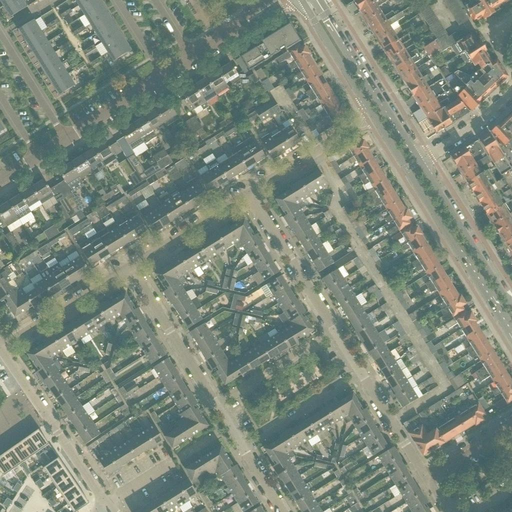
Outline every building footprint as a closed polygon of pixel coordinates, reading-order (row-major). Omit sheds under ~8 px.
[(23,0),(13,0),(3,7),(4,8),(10,17),(9,17),(9,18),(12,16),(26,8),(28,7),(23,0)] [(87,0),(78,6),(84,16),(101,5),(99,0),(98,0),(87,0)] [(356,0),(354,2),(359,12),(377,0),(356,0)] [(377,0),(359,12),(363,17),(363,18),(365,21),(380,12),(377,7),(386,2),(384,0),(377,0)] [(465,0),(463,0),(462,1),(460,2),(473,23),(482,17),(473,2),(471,0),(467,0),(466,1),(465,0)] [(471,0),(473,2),(477,8),(483,17),(484,20),(494,13),(486,0),(471,0)] [(498,0),(486,0),(494,13),(499,10),(497,7),(501,4),(498,0)] [(447,7),(450,12),(459,6),(456,1),(447,7)] [(84,16),(78,19),(83,26),(84,28),(90,25),(107,14),(105,10),(105,9),(104,9),(102,5),(101,5),(84,16)] [(419,11),(422,16),(431,10),(428,6),(419,11)] [(450,12),(453,17),(462,11),(459,6),(450,12)] [(422,16),(425,21),(434,15),(431,10),(422,16)] [(453,17),(456,21),(465,16),(462,11),(453,17)] [(380,12),(365,21),(367,25),(368,25),(371,31),(386,21),(394,16),(393,14),(392,12),(383,17),(380,12)] [(386,21),(371,31),(375,36),(375,37),(377,41),(392,31),(399,27),(396,22),(404,17),(401,12),(398,14),(394,16),(386,21)] [(107,14),(90,25),(95,34),(113,23),(110,18),(111,18),(110,18),(107,14)] [(194,15),(184,18),(185,25),(196,22),(194,15)] [(425,21),(428,26),(437,20),(434,15),(425,21)] [(465,16),(456,21),(459,26),(468,20),(465,16)] [(428,26),(431,31),(440,25),(437,20),(428,26)] [(20,29),(18,31),(24,40),(25,41),(40,32),(37,25),(34,21),(20,29)] [(113,23),(95,34),(101,43),(119,32),(116,28),(117,28),(116,27),(116,28),(114,25),(113,23)] [(270,58),(280,52),(279,50),(283,48),(285,51),(300,42),(289,25),(261,42),(262,44),(270,58)] [(431,31),(434,35),(443,30),(440,25),(431,31)] [(434,35),(437,40),(446,34),(443,30),(434,35)] [(470,35),(467,30),(460,35),(463,40),(470,35)] [(380,44),(383,50),(407,35),(404,31),(395,36),(392,31),(377,41),(379,44),(380,44)] [(25,41),(24,42),(25,42),(30,49),(32,52),(47,42),(40,32),(25,41)] [(119,32),(101,43),(107,53),(124,42),(121,37),(122,36),(121,36),(120,34),(119,32)] [(458,43),(463,40),(460,35),(458,32),(453,35),(458,43)] [(448,38),(446,34),(437,40),(423,49),(431,60),(436,57),(450,47),(453,46),(448,38)] [(453,46),(450,47),(456,57),(458,55),(477,44),(471,34),(470,35),(463,40),(458,43),(453,46)] [(387,57),(388,60),(404,50),(401,45),(410,40),(407,35),(383,50),(387,55),(387,57)] [(453,46),(458,43),(453,35),(448,38),(453,46)] [(32,52),(31,53),(32,53),(36,59),(38,63),(38,64),(39,63),(54,54),(47,42),(32,52)] [(124,42),(107,53),(113,62),(120,58),(130,51),(127,46),(128,46),(127,45),(125,43),(124,42)] [(464,65),(470,61),(486,51),(480,42),(477,44),(458,55),(464,65)] [(262,44),(240,58),(249,71),(270,58),(262,44)] [(288,52),(273,61),(277,65),(290,57),(294,63),(296,61),(307,55),(308,54),(304,47),(300,49),(298,45),(289,51),(288,52)] [(392,64),(395,69),(419,54),(416,50),(407,55),(404,50),(388,60),(391,63),(392,64)] [(477,65),(480,70),(492,63),(488,57),(489,56),(486,51),(470,61),(474,67),(477,65)] [(54,54),(39,63),(41,68),(45,74),(44,74),(45,74),(61,64),(54,54)] [(398,76),(400,79),(416,69),(413,64),(422,59),(419,54),(395,69),(398,74),(398,76)] [(294,63),(289,66),(292,71),(297,68),(300,73),(313,65),(313,64),(313,63),(312,60),(310,60),(309,58),(307,55),(296,61),(294,63)] [(436,57),(431,60),(435,67),(440,63),(436,57)] [(242,71),(244,74),(247,72),(239,58),(235,61),(242,71)] [(492,63),(480,70),(485,74),(498,87),(506,79),(507,75),(497,59),(492,63)] [(61,64),(45,74),(47,77),(52,84),(51,85),(52,85),(68,75),(61,64)] [(218,71),(228,88),(240,81),(244,87),(249,83),(244,74),(242,71),(236,75),(230,64),(229,64),(230,65),(218,72),(218,71)] [(300,73),(296,76),(298,81),(303,78),(307,84),(320,76),(319,75),(320,73),(318,71),(316,70),(313,65),(300,73)] [(404,83),(407,88),(437,70),(435,67),(429,70),(428,69),(419,75),(416,69),(400,79),(403,84),(404,83)] [(440,70),(444,78),(450,75),(445,67),(440,70)] [(260,69),(255,72),(262,82),(264,81),(267,79),(260,69)] [(437,70),(407,88),(413,98),(428,89),(428,88),(426,84),(425,83),(433,78),(433,77),(439,73),(437,70)] [(476,73),(471,76),(489,95),(498,87),(496,86),(485,74),(480,70),(476,73)] [(206,79),(217,96),(228,88),(218,71),(218,72),(207,79),(206,79)] [(457,72),(454,74),(461,82),(481,103),(489,95),(471,76),(470,75),(468,76),(457,72)] [(249,77),(254,84),(258,82),(253,74),(249,77)] [(68,75),(52,85),(53,86),(58,95),(58,96),(74,86),(68,75)] [(310,90),(306,93),(309,97),(310,97),(313,95),(326,86),(323,81),(324,80),(322,77),(320,77),(320,76),(307,84),(310,90)] [(195,86),(205,103),(217,96),(206,79),(206,80),(195,87),(195,86)] [(262,82),(261,83),(268,93),(274,89),(267,79),(264,81),(262,82)] [(428,89),(413,98),(416,102),(415,103),(417,106),(418,106),(420,108),(435,99),(440,96),(444,94),(440,88),(446,85),(443,80),(442,79),(428,88),(428,89)] [(461,82),(452,90),(452,91),(456,95),(465,105),(472,112),(481,103),(461,82)] [(205,103),(195,86),(194,86),(195,87),(183,94),(183,93),(193,110),(200,106),(203,111),(208,108),(205,103)] [(310,97),(309,97),(311,102),(312,102),(316,99),(320,105),(333,97),(332,96),(333,94),(331,92),(329,91),(326,86),(313,95),(310,97)] [(435,99),(420,108),(421,111),(421,112),(422,114),(424,115),(426,119),(458,100),(451,93),(449,90),(444,94),(440,96),(444,102),(440,104),(438,101),(436,102),(435,99)] [(320,113),(319,114),(319,115),(322,119),(326,116),(340,107),(339,107),(338,105),(336,102),(337,101),(335,98),(333,98),(333,97),(320,105),(323,111),(320,113)] [(273,100),(264,106),(269,114),(271,117),(280,111),(273,100)] [(458,100),(426,119),(436,134),(470,113),(458,100)] [(247,101),(240,106),(244,113),(251,108),(247,101)] [(156,110),(164,123),(166,127),(166,126),(177,119),(177,120),(178,119),(168,103),(167,103),(168,104),(156,111),(156,110)] [(264,106),(254,111),(255,112),(259,118),(261,123),(267,120),(271,117),(269,114),(264,106)] [(330,122),(321,127),(324,132),(325,131),(344,120),(341,116),(345,113),(341,107),(340,107),(326,116),(327,116),(327,117),(330,122)] [(144,117),(152,130),(164,123),(156,110),(156,111),(145,118),(144,117)] [(511,111),(507,116),(490,133),(511,166),(511,111)] [(255,112),(247,117),(251,123),(259,118),(255,112)] [(194,116),(189,120),(196,132),(202,128),(194,116)] [(133,125),(144,143),(145,144),(156,137),(152,130),(144,117),(144,118),(133,125)] [(219,124),(222,129),(233,122),(230,117),(219,124)] [(196,132),(189,120),(183,123),(191,135),(196,132)] [(144,143),(133,125),(132,125),(133,125),(122,132),(121,132),(124,137),(129,145),(132,150),(144,143)] [(283,126),(278,129),(290,148),(300,142),(290,126),(285,129),(283,126)] [(228,132),(224,134),(225,136),(226,138),(236,132),(234,129),(228,132)] [(278,129),(269,135),(282,155),(285,153),(284,152),(290,148),(278,129)] [(214,137),(216,141),(225,136),(224,134),(223,132),(214,137)] [(205,133),(199,136),(202,141),(208,137),(205,133)] [(489,134),(478,141),(501,176),(511,170),(489,134)] [(269,135),(259,141),(262,144),(267,152),(271,159),(272,161),(282,155),(269,135)] [(123,138),(116,142),(127,159),(132,156),(134,155),(134,154),(132,150),(129,145),(124,137),(123,138)] [(252,137),(243,143),(256,164),(265,158),(260,149),(255,142),(252,137)] [(356,140),(337,152),(340,156),(344,153),(348,151),(350,154),(352,157),(353,158),(366,149),(367,149),(363,142),(359,144),(356,140)] [(94,149),(104,166),(116,159),(106,142),(105,142),(106,142),(94,149)] [(450,158),(460,173),(486,157),(484,154),(478,157),(475,154),(482,150),(477,142),(450,158)] [(243,143),(233,149),(247,170),(256,164),(243,143)] [(82,157),(91,172),(91,173),(92,173),(93,176),(100,172),(99,170),(99,169),(104,167),(104,166),(94,149),(94,150),(83,157),(82,156),(82,157)] [(232,157),(228,160),(237,175),(247,170),(237,154),(233,149),(230,150),(232,157)] [(355,161),(359,168),(360,168),(372,160),(372,159),(372,157),(370,155),(369,154),(366,149),(353,158),(344,163),(347,166),(355,161)] [(176,151),(168,156),(170,160),(179,155),(176,151)] [(197,151),(187,157),(190,161),(199,155),(197,151)] [(212,154),(203,160),(206,165),(219,187),(228,181),(215,160),(212,154)] [(224,154),(215,160),(228,181),(237,175),(228,160),(224,154)] [(132,156),(127,159),(136,172),(138,177),(139,177),(145,173),(144,172),(134,155),(132,156)] [(167,156),(156,163),(157,164),(160,170),(161,170),(164,168),(172,163),(170,160),(168,156),(167,156)] [(71,164),(79,178),(80,179),(81,180),(86,177),(92,173),(91,173),(91,172),(82,157),(71,164)] [(464,179),(467,184),(489,170),(487,166),(490,164),(486,157),(460,173),(461,175),(460,176),(462,180),(464,179)] [(152,158),(147,161),(150,166),(155,163),(152,158)] [(121,162),(119,164),(127,178),(136,172),(127,159),(121,162)] [(184,159),(174,165),(175,166),(179,173),(189,167),(184,159)] [(362,174),(359,176),(362,181),(366,178),(379,171),(376,165),(376,163),(374,161),(373,161),(372,160),(360,168),(359,168),(362,174)] [(64,181),(57,185),(75,214),(80,211),(85,208),(76,194),(70,195),(69,188),(69,187),(70,187),(80,180),(81,180),(80,179),(79,178),(71,164),(70,164),(71,164),(60,171),(59,171),(64,180),(64,181)] [(145,173),(139,177),(142,182),(146,180),(150,177),(154,175),(161,170),(160,170),(157,164),(144,172),(145,173)] [(219,187),(206,165),(205,166),(206,166),(197,171),(196,171),(209,193),(219,187)] [(168,174),(169,177),(178,172),(174,166),(166,171),(168,174)] [(161,170),(154,175),(158,180),(168,174),(166,171),(164,169),(161,170)] [(467,184),(473,194),(495,180),(489,170),(467,184)] [(319,171),(311,176),(320,190),(328,185),(319,171)] [(368,183),(372,189),(373,189),(385,181),(385,180),(385,178),(384,176),(382,175),(379,171),(362,181),(364,185),(368,183)] [(303,179),(301,180),(311,196),(320,190),(311,176),(303,180),(303,179)] [(359,176),(354,180),(357,184),(362,181),(359,176)] [(150,177),(146,180),(147,182),(149,186),(154,183),(150,177)] [(194,186),(189,189),(199,206),(209,200),(208,198),(195,178),(191,181),(194,186)] [(473,194),(481,206),(509,189),(503,179),(497,183),(495,180),(473,194)] [(301,180),(292,186),(302,202),(311,196),(301,180)] [(43,182),(32,189),(40,201),(42,205),(53,197),(57,203),(59,202),(67,214),(70,220),(71,219),(76,216),(75,214),(57,185),(49,190),(49,189),(43,181),(43,182)] [(372,189),(367,193),(370,199),(371,198),(374,203),(375,202),(379,199),(392,191),(389,186),(389,185),(387,182),(386,182),(385,181),(373,189),(372,189)] [(146,183),(138,188),(140,192),(149,187),(146,183)] [(186,184),(176,189),(190,211),(195,207),(196,208),(199,206),(189,189),(186,184)] [(111,191),(106,195),(109,199),(120,192),(115,185),(110,189),(111,191)] [(288,191),(283,195),(293,211),(298,208),(300,210),(305,207),(302,202),(292,186),(290,187),(293,192),(290,194),(288,191)] [(20,195),(31,213),(31,212),(28,208),(40,201),(32,189),(32,188),(31,188),(32,189),(21,196),(20,195)] [(138,188),(128,194),(130,198),(140,192),(138,188)] [(176,189),(167,195),(180,216),(190,211),(176,189)] [(481,206),(487,216),(505,205),(511,200),(511,193),(509,189),(481,206)] [(375,202),(374,203),(376,207),(378,206),(381,204),(385,210),(386,210),(398,202),(398,201),(398,199),(397,197),(395,196),(392,191),(379,199),(375,202)] [(122,194),(113,200),(117,206),(121,203),(122,205),(127,202),(126,200),(123,195),(122,194)] [(157,200),(161,206),(171,222),(180,216),(167,195),(166,194),(157,200)] [(9,203),(8,203),(19,220),(31,213),(20,195),(20,196),(9,203)] [(109,199),(106,195),(100,199),(103,203),(109,199)] [(276,200),(275,200),(275,201),(277,203),(283,214),(286,212),(287,215),(293,211),(283,195),(278,198),(276,200)] [(53,197),(42,205),(45,210),(57,203),(53,197)] [(117,206),(113,200),(104,205),(108,211),(117,206)] [(42,205),(40,201),(28,208),(31,212),(42,205)] [(389,216),(384,219),(387,224),(388,223),(392,221),(405,212),(402,207),(402,206),(401,203),(399,203),(398,202),(386,210),(385,210),(389,216)] [(19,220),(8,203),(0,208),(0,215),(7,227),(8,227),(7,226),(18,219),(19,220)] [(341,209),(347,219),(351,217),(348,212),(353,208),(350,203),(341,209)] [(505,205),(487,216),(489,220),(489,222),(490,224),(492,225),(493,226),(509,215),(511,214),(507,209),(505,205)] [(95,211),(101,220),(109,214),(104,206),(95,211)] [(161,206),(152,212),(163,229),(166,227),(166,226),(171,222),(161,206)] [(163,229),(152,212),(149,207),(139,212),(152,233),(153,235),(163,229)] [(283,218),(289,227),(304,217),(300,210),(298,208),(293,211),(287,215),(283,218)] [(75,214),(79,220),(84,217),(80,211),(75,214)] [(124,217),(127,222),(137,238),(146,232),(133,211),(124,217)] [(395,227),(386,232),(389,237),(390,236),(391,236),(401,230),(409,224),(407,221),(410,218),(406,211),(405,212),(392,221),(395,227)] [(86,217),(90,223),(93,221),(92,219),(96,216),(94,212),(86,217)] [(35,219),(31,213),(19,220),(23,226),(35,219)] [(498,234),(499,235),(511,226),(511,213),(511,214),(509,215),(493,226),(495,229),(494,231),(496,234),(498,234)] [(292,230),(295,236),(310,227),(304,217),(289,227),(291,231),(292,230)] [(351,217),(347,219),(354,229),(358,227),(355,222),(351,217)] [(11,233),(23,226),(19,220),(18,219),(7,226),(8,227),(7,227),(11,233)] [(232,230),(229,232),(233,238),(249,227),(244,219),(230,228),(232,230)] [(87,220),(78,225),(80,229),(81,231),(90,225),(87,220)] [(119,220),(115,223),(128,243),(137,238),(127,222),(122,225),(119,220)] [(115,223),(106,228),(119,249),(128,243),(115,223)] [(310,227),(295,236),(301,245),(316,236),(321,233),(315,224),(310,227)] [(78,225),(69,231),(72,237),(81,231),(80,229),(78,225)] [(402,231),(390,239),(393,243),(402,238),(404,239),(406,244),(407,244),(420,236),(421,235),(417,228),(413,231),(410,226),(402,231)] [(503,243),(504,244),(511,239),(511,226),(499,235),(501,238),(500,240),(501,243),(503,243)] [(249,227),(233,238),(238,246),(252,237),(251,234),(253,233),(249,227)] [(358,227),(354,229),(360,240),(364,237),(369,234),(366,229),(361,232),(358,227)] [(106,228),(96,234),(109,255),(119,249),(106,228)] [(226,228),(217,233),(226,248),(227,249),(234,245),(235,248),(238,246),(233,238),(229,232),(226,228)] [(49,229),(43,233),(46,237),(52,234),(49,229)] [(10,233),(4,236),(18,256),(23,252),(10,233)] [(46,237),(43,233),(33,239),(36,243),(46,237)] [(214,237),(208,240),(217,254),(218,255),(227,249),(226,248),(217,233),(213,236),(214,237)] [(64,234),(55,239),(57,243),(66,237),(64,234)] [(96,234),(87,240),(100,261),(109,255),(96,234)] [(238,246),(235,248),(237,250),(242,247),(246,254),(247,254),(263,244),(257,234),(254,236),(252,237),(238,246)] [(301,245),(307,254),(322,245),(316,236),(301,245)] [(406,244),(401,247),(404,251),(409,248),(413,255),(414,254),(426,246),(426,245),(426,244),(424,241),(423,241),(420,236),(407,244),(406,244)] [(26,237),(20,241),(24,247),(30,243),(26,237)] [(87,240),(78,246),(85,258),(91,267),(100,261),(87,240)] [(208,240),(199,246),(207,259),(208,261),(218,255),(217,254),(208,240)] [(322,245),(307,254),(313,263),(327,254),(333,251),(327,242),(322,245)] [(247,254),(246,254),(252,263),(267,254),(264,248),(265,247),(263,244),(247,254)] [(37,251),(42,257),(48,254),(50,252),(46,245),(37,251)] [(199,246),(189,252),(198,265),(199,267),(208,261),(207,259),(199,246)] [(413,263),(412,263),(415,268),(416,267),(420,265),(433,257),(430,252),(430,250),(428,247),(427,247),(426,246),(414,254),(413,255),(417,260),(413,263)] [(8,247),(4,250),(8,256),(12,253),(8,247)] [(348,254),(333,264),(319,273),(323,278),(322,278),(322,279),(337,270),(342,267),(352,261),(358,257),(353,251),(348,254)] [(67,258),(70,263),(80,257),(76,252),(67,258)] [(183,254),(179,256),(189,271),(189,272),(199,267),(198,265),(189,252),(184,255),(183,254)] [(252,263),(257,273),(258,272),(273,263),(267,254),(252,263)] [(313,263),(319,273),(333,264),(327,254),(313,263)] [(179,256),(170,262),(173,267),(177,273),(179,277),(180,278),(182,281),(184,279),(182,277),(189,272),(189,271),(179,256)] [(80,257),(70,263),(81,280),(90,274),(89,272),(80,257)] [(364,266),(358,257),(352,261),(357,270),(364,266)] [(416,267),(415,268),(417,272),(418,271),(422,269),(426,275),(427,275),(439,267),(439,265),(438,262),(436,262),(433,257),(420,265),(416,267)] [(58,264),(61,269),(70,263),(67,258),(58,264)] [(48,268),(48,269),(57,263),(55,259),(46,265),(48,268)] [(15,262),(11,264),(15,271),(19,269),(15,262)] [(57,263),(48,269),(62,290),(71,285),(61,269),(58,264),(57,263)] [(70,263),(61,269),(71,285),(76,281),(77,282),(81,280),(70,263)] [(257,273),(253,275),(259,284),(264,281),(264,282),(270,278),(279,272),(273,263),(258,272),(257,273)] [(169,266),(155,275),(160,283),(177,273),(173,267),(170,269),(169,266)] [(0,288),(8,283),(12,280),(9,276),(13,273),(9,267),(0,272),(0,288)] [(322,279),(327,289),(343,279),(348,276),(342,267),(337,270),(322,279)] [(430,281),(425,284),(428,289),(429,288),(433,286),(433,285),(446,278),(443,273),(443,271),(442,268),(440,268),(439,267),(427,275),(426,275),(430,281)] [(48,268),(38,274),(39,274),(52,296),(62,290),(48,269),(48,268)] [(177,273),(160,283),(163,288),(166,287),(167,290),(179,283),(182,281),(180,278),(179,277),(177,273)] [(39,274),(30,280),(36,290),(44,303),(47,301),(47,300),(52,296),(39,274)] [(266,285),(260,289),(266,298),(272,294),(272,295),(287,285),(281,276),(273,281),(266,285)] [(389,276),(385,279),(388,285),(393,282),(389,276)] [(429,288),(428,289),(431,293),(436,290),(439,296),(440,296),(452,288),(452,286),(451,283),(449,283),(446,278),(433,285),(433,286),(429,288)] [(165,291),(163,293),(169,302),(185,293),(183,289),(180,285),(185,282),(184,279),(182,281),(179,283),(167,290),(165,291)] [(331,292),(334,297),(349,288),(343,279),(327,289),(330,292),(331,292)] [(8,283),(0,288),(0,299),(1,302),(2,302),(6,299),(15,293),(9,283),(8,283)] [(272,295),(278,304),(293,295),(287,285),(272,295)] [(372,293),(375,298),(380,294),(375,285),(366,290),(369,295),(372,293)] [(22,288),(17,291),(19,295),(23,293),(27,299),(31,304),(30,305),(33,309),(34,309),(44,303),(36,290),(27,296),(22,288)] [(334,297),(340,307),(355,297),(349,288),(334,297)] [(443,302),(438,305),(438,306),(441,310),(446,307),(446,306),(459,299),(456,294),(456,292),(455,290),(453,289),(452,288),(440,296),(439,296),(443,302)] [(403,290),(395,295),(398,301),(402,298),(407,295),(403,290)] [(9,302),(6,304),(10,310),(27,299),(23,293),(19,295),(17,291),(15,293),(6,299),(8,302),(9,302)] [(113,304),(110,306),(114,312),(130,302),(125,293),(111,302),(113,304)] [(172,305),(176,311),(191,302),(185,293),(169,302),(171,306),(172,305)] [(278,304),(284,313),(300,303),(297,300),(296,300),(293,295),(278,304)] [(340,307),(346,316),(360,307),(355,297),(340,307)] [(450,313),(441,318),(442,319),(444,323),(455,316),(463,311),(461,307),(465,304),(460,298),(459,299),(446,306),(446,307),(450,313)] [(27,299),(10,310),(13,315),(15,318),(17,316),(29,309),(27,307),(29,306),(30,305),(31,304),(27,299)] [(98,307),(108,323),(114,319),(116,322),(119,320),(114,312),(109,304),(107,301),(98,307)] [(130,302),(114,312),(119,320),(133,311),(132,309),(134,307),(130,302)] [(176,311),(181,320),(197,311),(191,302),(176,311)] [(237,303),(235,310),(242,312),(243,304),(237,303)] [(280,316),(277,316),(282,324),(283,324),(284,326),(287,324),(289,323),(301,315),(303,314),(305,313),(300,303),(284,313),(280,316)] [(95,310),(89,314),(98,329),(102,335),(110,330),(108,323),(98,307),(94,309),(95,310)] [(346,316),(351,325),(366,316),(360,307),(346,316)] [(119,320),(116,322),(118,324),(123,321),(127,328),(143,318),(137,308),(135,310),(133,311),(119,320)] [(197,311),(181,320),(187,329),(202,320),(197,311)] [(457,324),(460,330),(461,330),(473,322),(475,321),(471,314),(467,317),(464,313),(444,325),(447,330),(457,324)] [(80,320),(89,335),(98,329),(89,314),(80,320)] [(289,323),(287,324),(289,328),(292,333),(308,322),(305,317),(303,318),(301,315),(289,323)] [(354,331),(356,335),(372,325),(366,316),(351,325),(355,331),(354,331)] [(143,318),(127,328),(133,337),(148,328),(144,322),(146,321),(143,318)] [(71,326),(80,340),(89,335),(80,320),(71,326)] [(421,326),(426,335),(434,330),(429,321),(421,326)] [(308,322),(292,333),(295,339),(298,337),(299,339),(313,331),(308,322)] [(397,322),(392,325),(398,335),(403,331),(397,322)] [(460,330),(455,333),(458,337),(459,337),(463,334),(467,341),(480,333),(479,332),(480,330),(478,327),(476,327),(473,322),(461,330),(460,330)] [(419,323),(414,326),(422,339),(427,336),(419,323)] [(189,333),(195,342),(210,332),(204,324),(189,333)] [(286,329),(279,333),(280,334),(289,349),(298,343),(297,341),(292,333),(289,328),(287,324),(284,326),(286,329)] [(356,335),(362,344),(378,334),(372,325),(356,335)] [(61,331),(70,346),(80,340),(71,326),(61,331)] [(148,328),(133,337),(139,346),(154,337),(148,328)] [(274,329),(267,334),(279,354),(285,350),(285,351),(289,349),(280,334),(279,333),(277,334),(274,329)] [(55,334),(51,336),(61,352),(62,351),(64,355),(67,358),(75,353),(70,346),(61,331),(56,335),(55,334)] [(378,334),(362,344),(368,353),(383,343),(389,340),(383,331),(378,334)] [(400,337),(397,339),(401,345),(409,340),(403,331),(398,335),(400,337)] [(195,342),(201,351),(216,342),(210,332),(195,342)] [(266,333),(257,339),(257,340),(260,344),(261,346),(270,360),(279,354),(267,334),(266,333)] [(467,349),(470,354),(486,343),(483,338),(484,336),(482,334),(480,333),(467,341),(471,347),(467,349)] [(51,336),(42,342),(45,346),(49,352),(54,360),(56,359),(54,356),(61,352),(51,336)] [(154,337),(139,346),(145,356),(160,346),(154,337)] [(204,358),(206,362),(221,351),(216,342),(201,351),(205,357),(204,358)] [(371,356),(374,362),(389,353),(383,343),(368,353),(370,357),(371,356)] [(433,347),(429,350),(435,360),(446,353),(440,343),(433,347)] [(476,355),(480,362),(493,354),(492,353),(493,351),(491,348),(490,348),(486,343),(470,354),(472,358),(476,355)] [(260,344),(251,350),(252,352),(260,365),(270,360),(261,346),(260,344)] [(41,346),(26,355),(32,363),(49,352),(45,346),(42,348),(41,346)] [(160,346),(145,356),(151,365),(165,356),(160,346)] [(408,350),(404,353),(406,355),(414,350),(413,346),(408,349),(408,350)] [(251,350),(242,356),(242,357),(251,372),(255,370),(254,369),(260,365),(252,352),(251,350)] [(374,362),(380,371),(395,362),(400,359),(394,350),(389,353),(374,362)] [(414,350),(406,355),(412,363),(415,361),(416,362),(420,359),(414,350)] [(221,351),(206,362),(212,371),(214,369),(216,368),(231,359),(233,358),(232,356),(231,355),(226,359),(221,351)] [(49,352),(32,363),(36,369),(37,368),(39,370),(54,360),(49,352)] [(476,373),(478,377),(499,364),(496,359),(497,357),(495,355),(493,354),(480,362),(484,368),(476,373)] [(233,358),(231,359),(236,368),(239,373),(242,378),(251,372),(242,357),(242,356),(235,360),(233,358)] [(36,373),(42,382),(57,371),(52,365),(58,361),(56,359),(54,360),(38,371),(36,373)] [(153,368),(158,377),(173,368),(167,359),(153,368)] [(218,371),(216,372),(219,378),(236,368),(231,359),(216,368),(218,371)] [(380,371),(386,380),(401,371),(395,362),(380,371)] [(489,376),(493,382),(506,374),(506,372),(504,369),(503,369),(499,364),(478,377),(481,381),(489,376)] [(158,377),(164,387),(179,378),(173,368),(158,377)] [(236,368),(219,378),(224,386),(238,377),(236,375),(239,373),(236,368)] [(45,385),(49,390),(63,380),(57,371),(42,382),(44,385),(45,385)] [(386,380),(392,389),(406,380),(401,371),(386,380)] [(497,389),(492,392),(495,397),(496,396),(499,394),(499,393),(500,393),(511,385),(511,384),(511,383),(510,380),(510,378),(508,376),(507,375),(506,374),(493,382),(497,389)] [(459,375),(449,382),(455,392),(460,388),(465,385),(459,375)] [(406,380),(392,389),(395,395),(394,396),(396,399),(412,389),(417,386),(411,377),(406,380)] [(437,385),(432,377),(422,384),(427,392),(437,385)] [(164,387),(170,396),(185,387),(179,378),(164,387)] [(49,390),(55,399),(69,389),(63,380),(49,390)] [(500,403),(496,405),(498,409),(511,401),(511,400),(511,385),(500,393),(499,393),(499,394),(500,395),(504,400),(500,403)] [(170,396),(175,406),(192,396),(189,392),(188,392),(185,387),(170,396)] [(412,389),(396,399),(402,409),(422,396),(416,387),(412,389)] [(55,399),(61,408),(75,399),(69,389),(55,399)] [(114,389),(110,391),(114,398),(118,396),(114,389)] [(340,405),(338,407),(341,412),(358,402),(353,394),(339,403),(340,405)] [(473,408),(467,412),(475,424),(476,426),(482,421),(480,418),(484,415),(472,395),(467,398),(473,408)] [(179,416),(195,406),(198,405),(192,396),(175,406),(181,414),(179,416)] [(61,408),(67,417),(82,408),(75,399),(61,408)] [(335,402),(325,408),(335,424),(342,419),(345,418),(341,412),(338,407),(337,407),(335,402)] [(358,402),(341,412),(345,418),(342,419),(345,425),(351,421),(349,419),(361,412),(359,409),(361,408),(358,402)] [(82,408),(67,417),(74,426),(88,417),(94,412),(88,403),(82,408)] [(435,404),(428,408),(431,413),(438,409),(435,404)] [(195,406),(179,416),(182,420),(177,424),(179,428),(173,432),(168,423),(159,428),(166,441),(167,442),(172,449),(208,426),(195,406)] [(462,413),(456,417),(457,417),(465,430),(467,431),(469,429),(470,427),(475,424),(467,412),(463,406),(459,409),(462,413)] [(322,411),(317,415),(326,429),(335,424),(325,408),(322,410),(322,411)] [(126,409),(121,412),(125,418),(130,415),(126,409)] [(349,419),(351,421),(355,428),(371,419),(365,409),(363,410),(349,419)] [(419,415),(423,421),(427,418),(423,412),(419,415)] [(447,416),(443,418),(444,419),(447,423),(455,436),(458,434),(460,435),(463,433),(463,432),(465,430),(457,417),(456,417),(453,413),(447,416)] [(317,415),(307,421),(317,435),(326,429),(317,415)] [(76,432),(79,436),(94,426),(88,417),(74,426),(77,432),(76,432)] [(441,426),(437,429),(445,443),(443,444),(445,444),(448,443),(448,441),(455,436),(447,423),(444,419),(443,418),(438,421),(439,422),(441,426)] [(371,419),(355,428),(361,438),(376,428),(372,423),(373,422),(371,419)] [(307,421),(298,426),(307,441),(311,447),(320,441),(317,435),(307,421)] [(430,422),(421,427),(434,449),(443,444),(445,443),(437,429),(436,429),(435,429),(430,422)] [(94,426),(79,436),(85,445),(100,435),(94,426)] [(154,426),(144,431),(154,447),(164,441),(154,426)] [(292,429),(288,431),(298,447),(307,441),(298,426),(292,430),(292,429)] [(434,449),(421,427),(415,431),(414,429),(408,433),(423,456),(434,449)] [(376,428),(361,438),(367,447),(381,438),(376,428)] [(37,431),(29,436),(40,451),(47,446),(49,445),(38,430),(37,431)] [(144,431),(135,437),(144,452),(149,449),(150,450),(154,447),(144,431)] [(279,437),(280,439),(285,447),(289,453),(291,451),(298,447),(288,431),(279,437)] [(29,436),(20,442),(31,457),(40,451),(29,436)] [(135,437),(126,443),(135,458),(144,452),(135,437)] [(381,438),(367,447),(373,456),(387,447),(381,438)] [(264,449),(269,458),(285,447),(280,439),(264,449)] [(20,442),(12,449),(22,464),(31,457),(20,442)] [(126,443),(117,449),(126,464),(135,458),(126,443)] [(221,447),(184,469),(189,476),(190,478),(198,490),(208,484),(202,475),(207,472),(209,477),(214,473),(217,478),(220,476),(236,466),(230,469),(228,467),(232,465),(221,447)] [(285,447),(269,458),(272,463),(274,462),(276,465),(287,457),(289,460),(294,456),(291,451),(289,453),(285,447)] [(377,457),(383,466),(399,457),(393,447),(392,448),(377,457)] [(12,449),(3,455),(13,470),(22,464),(12,449)] [(117,449),(107,455),(117,470),(122,467),(121,466),(126,464),(117,449)] [(3,455),(0,456),(0,469),(4,475),(4,476),(13,470),(3,455)] [(117,470),(107,455),(98,460),(108,476),(117,470)] [(272,467),(278,477),(293,467),(289,460),(287,457),(274,466),(272,467)] [(383,466),(389,476),(404,467),(400,461),(401,460),(399,457),(383,466)] [(56,460),(43,469),(49,478),(64,468),(58,458),(56,460)] [(220,476),(226,485),(242,476),(236,466),(220,476)] [(281,479),(284,485),(299,476),(293,467),(278,477),(280,480),(281,479)] [(389,476),(395,485),(409,476),(404,467),(389,476)] [(64,468),(49,478),(55,487),(69,478),(70,477),(64,468)] [(226,485),(232,495),(246,485),(243,479),(244,479),(242,476),(226,485)] [(284,485),(290,494),(305,485),(299,476),(284,485)] [(395,485),(389,489),(394,498),(400,494),(415,485),(409,476),(395,485)] [(69,478),(55,487),(62,497),(77,486),(70,477),(69,478)] [(188,480),(178,486),(188,502),(198,496),(188,480)] [(232,495),(237,504),(252,495),(246,485),(232,495)] [(290,494),(296,504),(311,494),(305,485),(290,494)] [(400,494),(406,504),(422,494),(420,490),(419,491),(415,485),(400,494)] [(77,486),(62,497),(68,506),(83,496),(77,486)] [(174,490),(170,493),(179,507),(188,502),(178,486),(174,489),(174,490)] [(170,493),(160,498),(168,511),(171,511),(179,507),(170,493)] [(296,504),(300,511),(302,511),(316,504),(311,494),(296,504)] [(351,494),(345,498),(351,508),(353,506),(357,504),(353,497),(351,494)] [(406,504),(410,511),(413,511),(425,505),(428,503),(422,494),(406,504)] [(252,495),(237,504),(242,511),(244,511),(258,504),(252,495)] [(83,496),(68,506),(72,511),(77,511),(86,506),(88,505),(89,504),(83,496)] [(168,511),(160,498),(151,504),(156,511),(168,511)]
